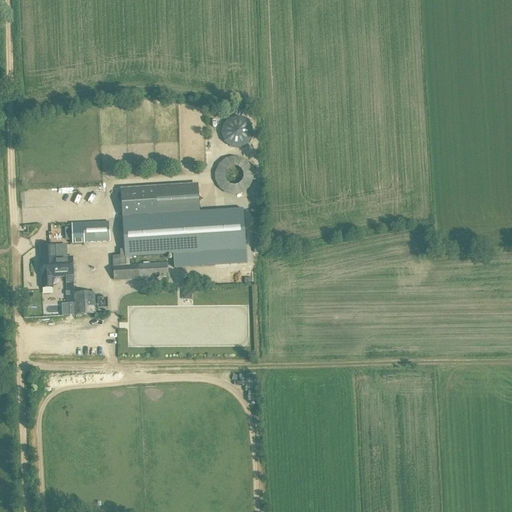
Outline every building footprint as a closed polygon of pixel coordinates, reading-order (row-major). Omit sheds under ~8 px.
[(211,168),(215,193),(248,188),(246,169),(236,170),(235,165),(211,168)] [(120,256),(112,257),(114,281),(168,277),(166,253),(172,253),(172,266),(245,262),(242,209),(199,212),(197,185),(120,189),(124,250),(120,251),(120,256)] [(109,223),(72,225),(72,233),(85,233),(85,242),(110,241),(109,223)] [(53,224),(35,224),(35,234),(52,234),(53,224)] [(85,242),(85,233),(72,233),(72,234),(71,234),(72,246),(84,245),(84,242),(85,242)] [(41,260),(42,289),(52,288),(52,277),(73,277),(73,259),(57,260),(56,248),(41,248),(41,260)] [(94,293),(74,294),(75,315),(95,314),(94,293)]
